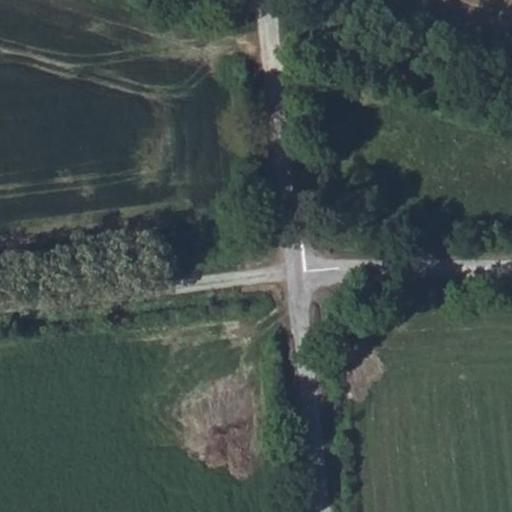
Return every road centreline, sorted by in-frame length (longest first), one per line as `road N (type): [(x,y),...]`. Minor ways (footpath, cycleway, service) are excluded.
road 1 (track): [(297,272),(0,306)]
road 2 (unclassified): [(266,0),(297,272)]
road 3 (unclassified): [(297,272),(324,511)]
road 4 (unclassified): [(511,268),(297,272)]
